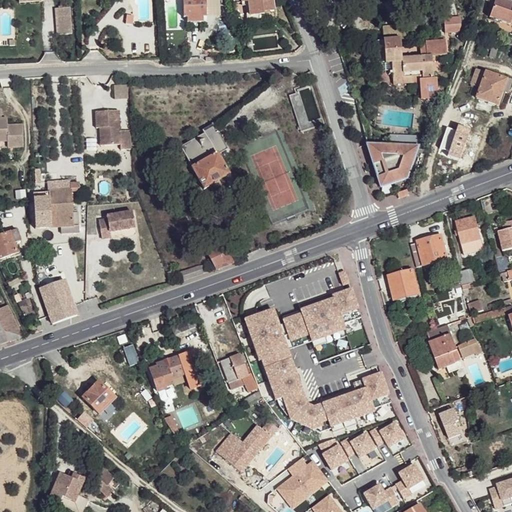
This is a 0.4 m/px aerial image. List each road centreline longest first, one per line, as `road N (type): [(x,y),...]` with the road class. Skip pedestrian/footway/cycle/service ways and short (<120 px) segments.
road 1 (secondary): [(21,353),(366,228)]
road 2 (residential): [(319,58),(0,73)]
road 3 (residential): [(366,228),(379,320),(437,465),(465,511)]
road 4 (unknown): [(425,207),(429,158),(486,0)]
road 5 (residential): [(319,58),(366,228)]
road 6 (secondary): [(366,228),(511,172)]
